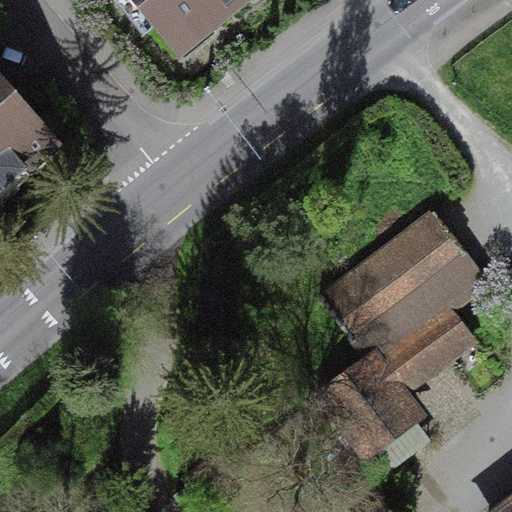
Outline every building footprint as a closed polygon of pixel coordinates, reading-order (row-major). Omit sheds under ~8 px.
[(132,0),(178,55),(245,0),(132,0)] [(14,94),(0,77),(0,190),(56,141),(14,94)] [(450,310),(452,312),(458,307),(454,302),(485,280),(460,246),(434,212),(318,298),(367,363),(369,361),(373,366),(450,310)] [(413,418),(394,394),(433,366),(472,338),(452,312),(450,310),(394,352),(373,366),(369,361),(367,363),(327,393),(369,450),(413,418)] [(511,511),(511,492),(485,511),(511,511)]
